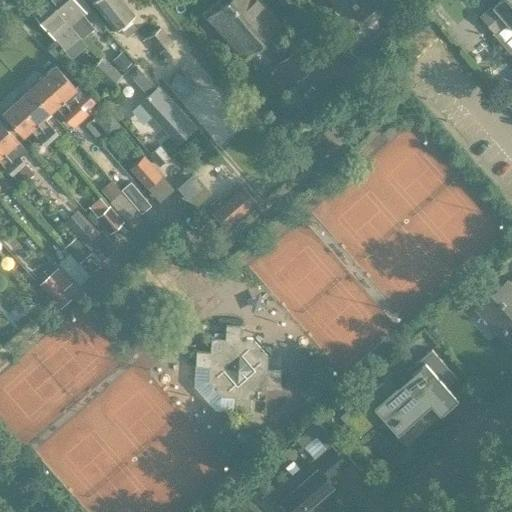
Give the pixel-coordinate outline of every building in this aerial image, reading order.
[(64,49),(79,37),(48,0),(44,0),(32,11),(64,49)] [(74,0),(48,0),(79,37),(81,39),(94,28),(82,14),(85,12),(74,0)] [(128,18),(134,14),(123,0),(93,0),(115,29),(119,26),(127,35),(136,28),(128,18)] [(242,54),(278,23),(259,0),(227,0),(209,15),(242,54)] [(362,14),(378,0),(315,0),(317,1),(318,0),(332,0),(335,2),(332,5),(336,10),(341,9),(344,13),(354,4),(362,14)] [(511,0),(497,0),(480,15),(493,30),(491,32),(511,55),(511,53),(511,0)] [(160,51),(172,41),(159,25),(147,36),(160,51)] [(295,81),(321,60),(305,40),(279,62),(295,81)] [(170,55),(167,51),(162,50),(158,53),(157,58),(160,62),(165,63),(169,60),(170,55)] [(131,62),(123,53),(113,61),(122,70),(131,62)] [(111,87),(122,75),(102,56),(91,68),(111,87)] [(84,98),(75,88),(55,65),(41,77),(77,116),(83,111),(77,105),(84,98)] [(133,77),(139,77),(143,73),(136,66),(129,73),(133,77)] [(186,96),(194,82),(176,72),(168,86),(186,96)] [(70,122),(77,116),(41,77),(29,88),(50,111),(55,106),(70,122)] [(157,86),(150,92),(140,102),(178,143),(195,127),(157,86)] [(43,117),(50,111),(29,88),(16,100),(51,139),(58,133),(43,117)] [(44,145),(51,139),(16,100),(3,111),(24,134),(30,129),(44,145)] [(26,150),(17,140),(0,120),(0,147),(19,168),(27,178),(34,172),(19,156),(26,150)] [(110,140),(104,145),(116,160),(123,154),(110,140)] [(159,165),(168,157),(159,146),(150,153),(159,165)] [(19,168),(0,147),(0,162),(12,175),(19,168)] [(143,155),(130,167),(146,186),(160,173),(143,155)] [(179,167),(168,177),(178,187),(189,178),(179,167)] [(142,212),(151,204),(130,180),(121,188),(142,212)] [(121,191),(112,181),(102,190),(111,199),(121,191)] [(242,186),(213,212),(226,227),(255,201),(242,186)] [(110,232),(122,221),(109,207),(97,218),(110,232)] [(84,244),(98,232),(77,209),(64,220),(84,244)] [(78,262),(88,253),(75,238),(65,247),(78,262)] [(78,262),(70,252),(59,262),(79,284),(89,275),(78,262)] [(64,290),(72,283),(58,267),(49,276),(53,280),(44,288),(59,305),(69,296),(64,290)] [(511,277),(508,281),(507,280),(476,306),(511,347),(511,346),(511,277)] [(426,327),(434,336),(438,332),(439,323),(435,319),(426,327)] [(8,354),(37,327),(31,320),(1,346),(8,354)] [(240,340),(241,326),(226,325),(225,339),(211,338),(210,352),(196,351),(195,366),(209,367),(209,381),(222,397),(236,397),(235,411),(250,412),(251,398),(265,399),(266,385),(280,386),(281,371),(267,370),(268,356),(254,341),(240,340)] [(365,393),(339,415),(357,435),(382,414),(390,424),(394,421),(394,422),(398,418),(413,436),(440,412),(429,400),(432,397),(444,410),(457,398),(446,385),(456,376),(431,348),(392,382),(386,374),(365,393)] [(306,393),(305,403),(306,403),(317,404),(318,394),(307,393),(306,393)] [(316,422),(306,431),(312,438),(323,428),(317,422),(316,422)] [(276,496),(269,502),(278,511),(305,511),(336,485),(330,479),(347,464),(329,443),(311,459),(314,463),(276,496)]
